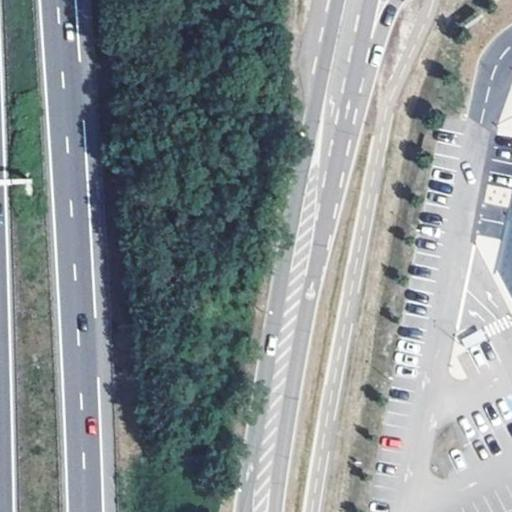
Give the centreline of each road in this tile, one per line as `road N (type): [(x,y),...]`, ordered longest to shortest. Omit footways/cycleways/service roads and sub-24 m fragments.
road 1 (motorway): [(85,511),(56,0)]
road 2 (secondary): [(346,70),(266,454),(261,511)]
